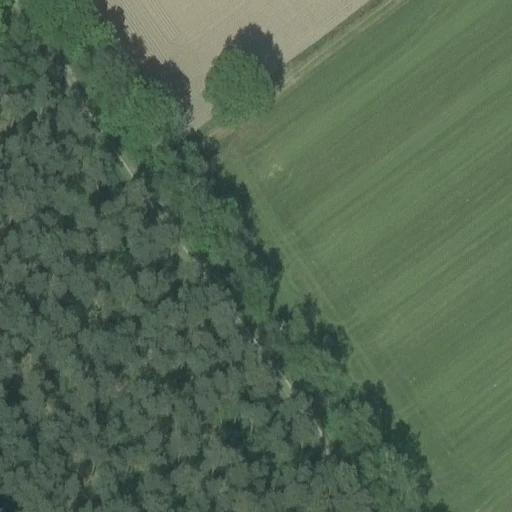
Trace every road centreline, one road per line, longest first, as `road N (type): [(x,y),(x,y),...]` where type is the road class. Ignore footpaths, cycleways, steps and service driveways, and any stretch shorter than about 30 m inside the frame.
road 1 (track): [(377,511),(153,188)]
road 2 (track): [(397,0),(153,188)]
road 3 (track): [(153,188),(30,0)]
